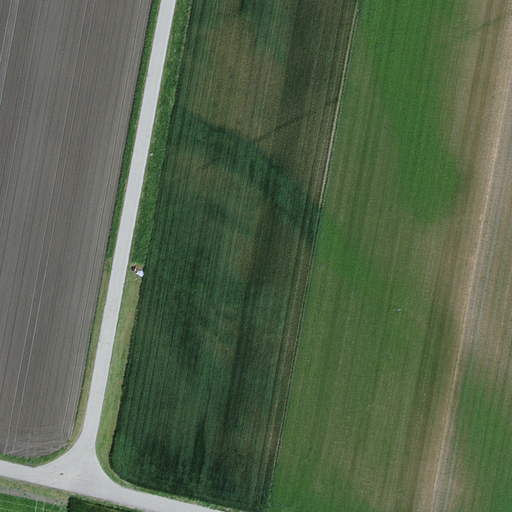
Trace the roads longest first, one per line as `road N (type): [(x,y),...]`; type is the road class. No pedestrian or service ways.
road 1 (track): [(83,484),(171,0)]
road 2 (unclassified): [(0,468),(199,511)]
